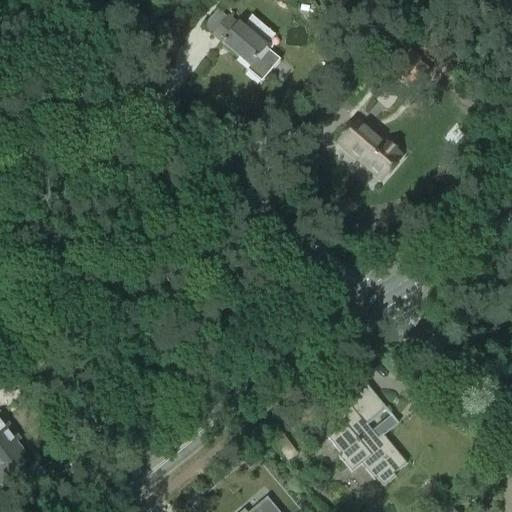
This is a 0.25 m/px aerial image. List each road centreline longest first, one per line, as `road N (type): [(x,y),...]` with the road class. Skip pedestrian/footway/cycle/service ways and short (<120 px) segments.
road 1 (residential): [(371,302),(5,0)]
road 2 (tertiary): [(371,302),(102,511)]
road 3 (residential): [(511,414),(371,302)]
road 4 (tertiary): [(511,217),(371,302)]
